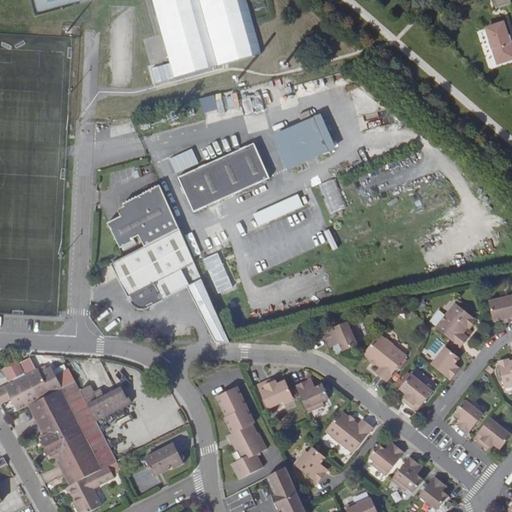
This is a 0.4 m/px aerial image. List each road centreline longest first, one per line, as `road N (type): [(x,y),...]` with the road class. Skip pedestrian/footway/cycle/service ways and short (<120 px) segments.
road 1 (residential): [(162,367),(205,353),(305,357),(417,439)]
road 2 (residential): [(140,144),(87,149),(76,344)]
road 3 (residential): [(209,479),(199,420),(162,367)]
